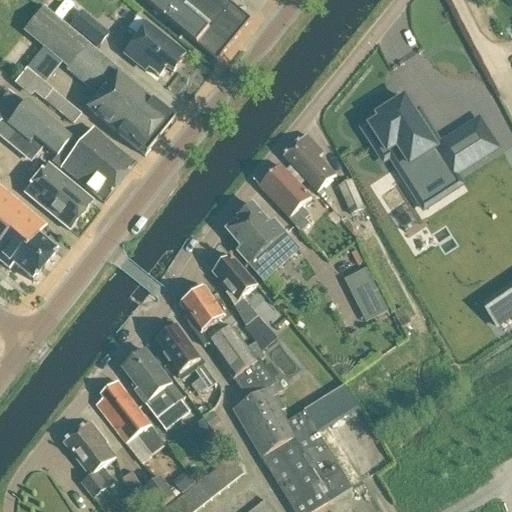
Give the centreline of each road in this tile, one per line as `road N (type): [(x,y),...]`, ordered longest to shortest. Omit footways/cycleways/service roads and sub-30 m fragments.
road 1 (residential): [(168,302),(404,0)]
road 2 (tertiary): [(102,250),(302,0)]
road 3 (residential): [(9,511),(24,474),(168,302)]
road 4 (tertiary): [(26,346),(102,250)]
